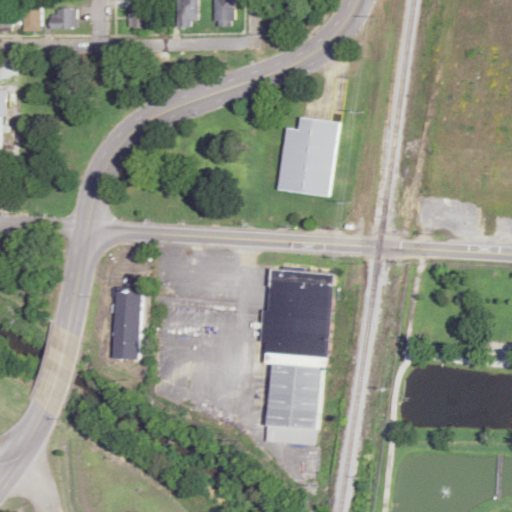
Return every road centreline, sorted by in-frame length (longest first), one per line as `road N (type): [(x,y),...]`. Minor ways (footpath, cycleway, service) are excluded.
road 1 (tertiary): [(511,256),(0,224)]
road 2 (tertiary): [(69,332),(98,181),(119,143),(151,117),(325,44)]
road 3 (residential): [(0,46),(252,41)]
